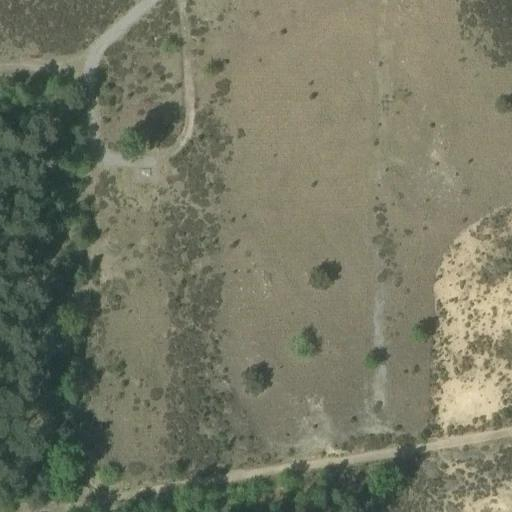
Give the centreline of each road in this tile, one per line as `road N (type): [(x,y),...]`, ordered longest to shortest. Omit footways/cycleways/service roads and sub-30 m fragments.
road 1 (track): [(511,438),(107,511)]
road 2 (track): [(158,0),(73,72),(0,73)]
